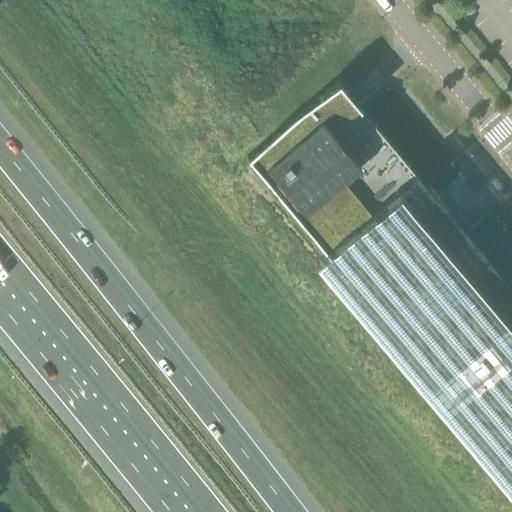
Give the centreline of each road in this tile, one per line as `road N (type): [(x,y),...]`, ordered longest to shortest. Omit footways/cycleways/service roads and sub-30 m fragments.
road 1 (motorway): [(291,511),(0,146)]
road 2 (motorway): [(0,292),(181,511)]
road 3 (tertiary): [(387,0),(511,146)]
